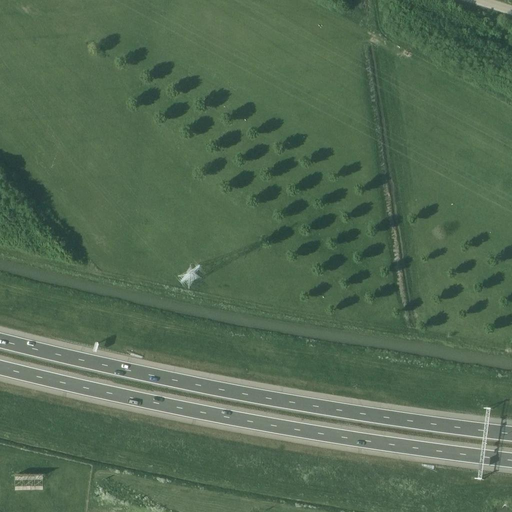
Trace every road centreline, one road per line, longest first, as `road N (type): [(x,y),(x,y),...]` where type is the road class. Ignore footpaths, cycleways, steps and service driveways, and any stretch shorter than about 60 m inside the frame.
road 1 (motorway): [(511,431),(211,387),(0,339)]
road 2 (motorway): [(0,367),(303,430),(511,459)]
